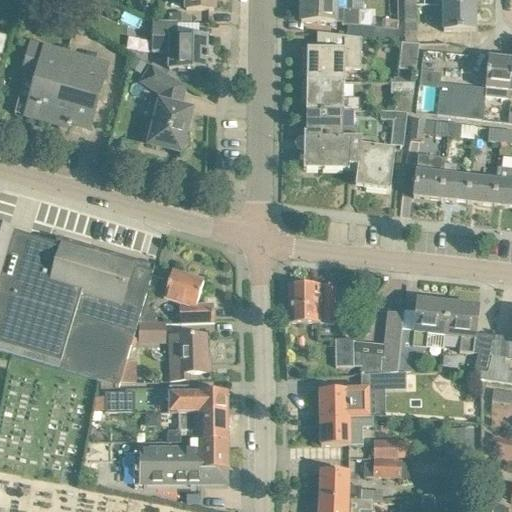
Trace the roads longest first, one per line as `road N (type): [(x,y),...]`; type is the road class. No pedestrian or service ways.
road 1 (residential): [(260,245),(0,171)]
road 2 (residential): [(259,511),(260,245)]
road 3 (residential): [(511,273),(260,245)]
road 4 (residential): [(260,245),(262,0)]
